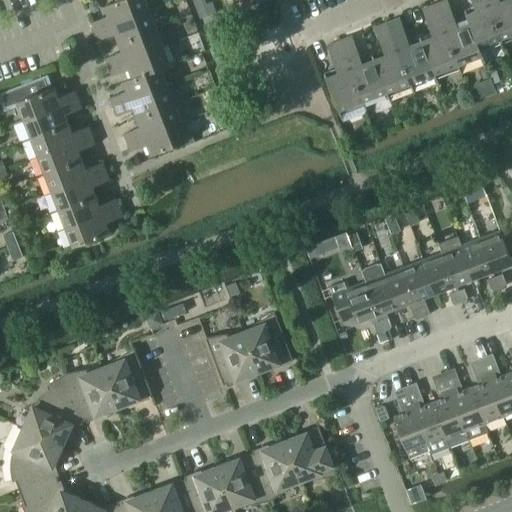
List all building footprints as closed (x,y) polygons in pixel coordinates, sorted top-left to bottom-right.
[(96,33),(150,12),(145,0),(124,0),(106,7),(110,17),(93,24),(96,33)] [(456,20),(447,0),(435,5),(458,65),(483,56),(479,48),(468,19),(461,22),(456,20)] [(479,48),(501,39),(486,0),(472,0),(474,3),(471,8),(465,10),(468,19),(479,48)] [(511,35),(511,4),(510,0),(486,0),(501,39),(511,35)] [(213,1),(198,7),(202,18),(218,12),(213,1)] [(435,75),(458,65),(435,5),(423,10),(431,30),(428,35),(420,38),(435,75)] [(120,43),(157,29),(150,12),(96,33),(100,41),(117,35),(120,43)] [(435,75),(420,38),(412,41),(408,40),(400,18),(388,23),(411,84),(435,75)] [(387,93),(411,84),(388,23),(375,28),(383,48),(381,53),(373,56),(387,93)] [(110,68),(164,47),(157,29),(120,43),(124,53),(106,59),(110,68)] [(205,52),(198,35),(188,39),(194,56),(201,54),(205,52)] [(387,93),(373,56),(364,59),(361,58),(353,37),(340,42),(363,102),(387,93)] [(340,112),(363,102),(340,42),(328,46),(336,66),(334,71),(325,74),(340,112)] [(125,83),(171,65),(164,47),(110,68),(113,77),(130,70),(133,78),(124,82),(125,83)] [(114,108),(168,87),(162,69),(171,66),(171,65),(125,83),(128,93),(111,99),(114,108)] [(26,121),(79,100),(76,91),(59,98),(55,88),(49,90),(45,78),(1,95),(6,108),(19,103),(26,121)] [(138,120),(175,105),(168,87),(114,108),(118,117),(135,110),(138,120)] [(33,139),(69,125),(66,116),(83,109),(79,100),(26,121),(33,139)] [(128,144),(182,123),(175,105),(138,120),(142,128),(125,135),(128,144)] [(182,123),(128,144),(132,153),(149,146),(152,156),(189,142),(182,123)] [(40,157),(93,136),(90,127),(73,133),(69,125),(33,139),(40,157)] [(47,175),(83,161),(80,152),(97,145),(93,136),(40,157),(47,175)] [(54,192),(107,172),(103,163),(87,169),(83,161),(47,175),(54,192)] [(60,210),(97,196),(93,187),(110,181),(107,172),(54,192),(60,210)] [(68,228),(121,208),(117,199),(101,205),(97,196),(60,210),(68,228)] [(121,208),(68,228),(75,247),(111,233),(107,223),(124,216),(121,208)] [(411,226),(420,222),(416,210),(407,214),(411,226)] [(14,231),(4,235),(9,247),(19,244),(14,231)] [(501,231),(481,239),(494,272),(511,264),(511,256),(511,257),(501,231)] [(358,233),(349,236),(350,237),(354,251),(363,248),(358,233)] [(459,236),(439,244),(442,254),(443,254),(455,287),(475,279),(462,246),(459,236)] [(350,237),(339,241),(345,256),(355,253),(354,251),(350,237)] [(462,246),(475,279),(494,272),(481,239),(462,246)] [(19,244),(9,247),(14,261),(24,257),(19,244)] [(442,254),(424,261),(436,294),(455,287),(443,254),(442,254)] [(424,261),(405,268),(424,318),(429,316),(430,313),(424,298),(436,294),(424,261)] [(365,269),(362,270),(367,283),(385,332),(391,330),(392,327),(387,313),(398,308),(386,275),(382,263),(378,265),(378,263),(365,268),(365,269)] [(386,275),(398,308),(409,304),(415,318),(418,320),(424,318),(405,268),(386,275)] [(496,278),(500,288),(505,286),(506,284),(503,275),(496,278)] [(494,291),(500,288),(496,278),(488,280),(491,289),(494,291)] [(345,282),(331,288),(344,323),(357,318),(359,323),(371,319),(377,333),(380,334),(385,332),(367,283),(348,290),(345,282)] [(457,292),(462,303),(467,301),(468,299),(465,289),(457,292)] [(455,305),(462,303),(457,292),(450,295),(453,304),(455,305)] [(151,329),(163,324),(158,313),(147,318),(151,329)] [(244,333),(259,374),(272,369),(272,368),(293,360),(275,313),(274,313),(262,320),(264,325),(244,333)] [(224,386),(246,378),(246,379),(259,374),(244,333),(224,341),(222,336),(207,338),(207,339),(224,386)] [(103,369),(119,409),(132,404),(132,403),(153,395),(135,348),(134,349),(122,356),(124,361),(103,369)] [(496,360),(485,364),(504,417),(511,413),(511,378),(510,374),(502,377),(496,360)] [(480,385),(472,388),(486,424),(504,417),(485,364),(473,369),(480,385)] [(67,374),(85,421),(105,413),(106,414),(119,409),(103,369),(83,376),(81,371),(67,374)] [(34,407),(24,429),(64,447),(70,434),(69,434),(73,426),(85,421),(67,374),(51,384),(53,391),(50,393),(47,396),(44,398),(41,402),(39,405),(37,409),(34,407)] [(458,374),(446,379),(451,391),(458,408),(470,440),(488,433),(485,424),(486,424),(472,388),(464,391),(458,374)] [(434,403),(447,439),(448,438),(452,447),(470,440),(458,408),(451,391),(446,379),(435,383),(442,400),(434,403)] [(413,406),(430,451),(432,454),(452,447),(448,438),(447,439),(434,403),(422,407),(420,403),(413,406)] [(395,418),(409,453),(411,459),(430,451),(413,406),(406,408),(408,413),(395,418)] [(380,423),(390,419),(385,407),(375,412),(380,423)] [(16,478),(17,481),(21,494),(58,480),(54,467),(57,459),(58,460),(64,447),(24,429),(14,451),(17,452),(16,456),(15,459),(14,463),(14,467),(14,470),(15,474),(16,478)] [(285,441),(300,482),(321,474),(322,479),(338,476),(320,429),(298,437),(298,436),(285,441)] [(252,455),(270,502),(282,494),(280,490),(300,482),(285,441),(272,446),(272,447),(252,455)] [(255,505),(270,502),(252,455),(231,463),(231,462),(218,467),(233,507),(253,500),(255,505)] [(184,481),(196,511),(221,511),(233,507),(218,467),(205,472),(205,473),(184,481)] [(445,472),(439,475),(442,483),(448,480),(445,472)] [(436,485),(442,483),(439,475),(433,477),(436,485)] [(79,511),(84,501),(71,495),(71,496),(63,492),(58,480),(21,494),(26,506),(28,510),(28,511),(79,511)] [(196,511),(184,481),(164,488),(164,487),(151,492),(157,511),(196,511)] [(119,511),(157,511),(151,492),(137,498),(138,498),(117,506),(119,511)] [(84,501),(79,511),(119,511),(117,506),(105,511),(97,507),(97,506),(84,501)]
